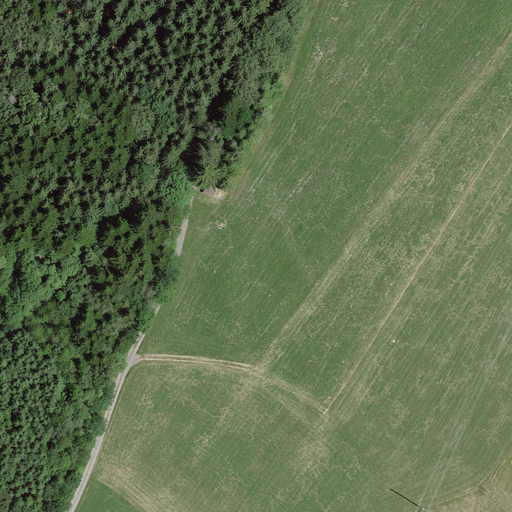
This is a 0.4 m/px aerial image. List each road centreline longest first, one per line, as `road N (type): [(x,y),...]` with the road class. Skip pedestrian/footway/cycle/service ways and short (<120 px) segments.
road 1 (unclassified): [(201,138),(171,267),(70,511)]
road 2 (track): [(0,315),(22,278),(96,204),(197,157)]
road 3 (track): [(201,138),(215,89),(272,0)]
